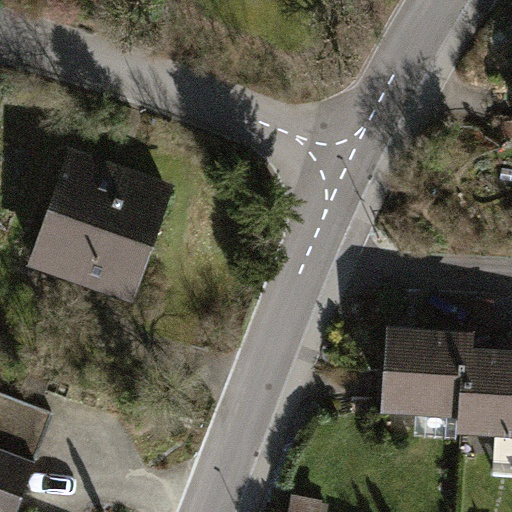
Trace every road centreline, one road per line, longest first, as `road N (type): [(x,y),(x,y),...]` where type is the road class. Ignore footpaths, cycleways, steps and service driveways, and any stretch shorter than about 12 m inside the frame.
road 1 (residential): [(0,38),(209,107),(351,179)]
road 2 (residential): [(214,511),(308,272)]
road 3 (residential): [(511,280),(308,272)]
road 4 (residential): [(351,179),(446,0)]
